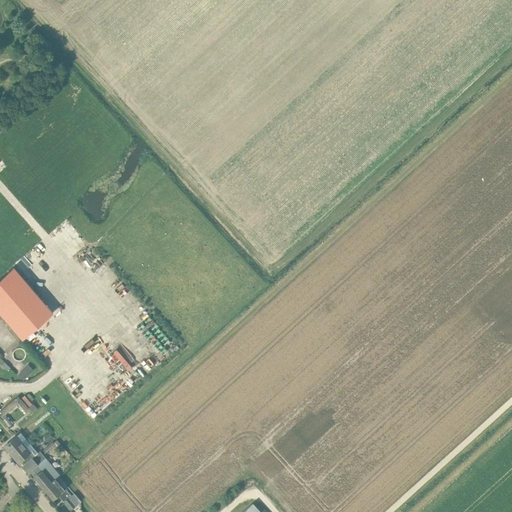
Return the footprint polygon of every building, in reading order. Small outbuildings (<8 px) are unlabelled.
[(0,313),(22,339),(53,312),(13,266),(0,277),(0,313)] [(27,364),(22,370),(28,375),(33,370),(27,364)] [(34,399),(28,393),(26,395),(25,395),(21,398),(29,407),(28,407),(18,395),(0,410),(0,411),(3,415),(1,418),(6,424),(8,426),(12,423),(10,421),(4,414),(17,404),(23,412),(24,411),(26,414),(30,410),(33,413),(37,409),(31,401),(34,399)] [(20,432),(4,446),(18,461),(21,459),(25,463),(32,457),(38,452),(20,432)] [(48,433),(43,437),(48,442),(52,437),(48,433)] [(45,453),(54,445),(53,443),(52,442),(43,450),(45,453)] [(60,444),(56,447),(62,453),(65,450),(60,444)] [(38,452),(32,457),(38,464),(46,458),(40,451),(40,450),(38,452)] [(25,463),(22,466),(27,473),(33,468),(38,464),(32,457),(25,463)] [(38,464),(33,468),(38,474),(33,477),(43,488),(54,479),(57,476),(59,474),(48,460),(46,458),(38,464)] [(54,479),(43,488),(52,499),(53,498),(58,494),(63,501),(70,510),(73,507),(76,505),(69,497),(71,495),(65,488),(63,490),(60,486),(63,483),(57,476),(54,479)] [(259,511),(252,503),(242,511),(259,511)]
